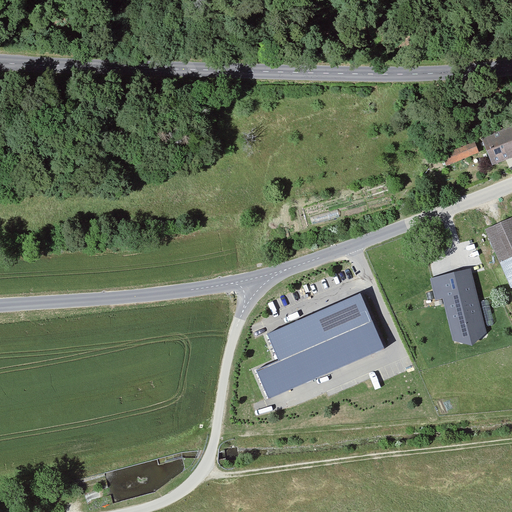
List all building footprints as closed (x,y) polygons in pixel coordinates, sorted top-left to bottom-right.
[(511,127),(483,139),(494,165),(511,157),(511,127)] [(472,138),(441,152),(448,167),(479,153),(472,138)] [(511,217),(486,230),(511,283),(511,217)] [(469,271),(433,279),(437,298),(445,298),(456,340),(472,343),(482,333),(469,271)] [(382,346),(360,300),(269,338),(281,363),(258,373),(270,398),(382,346)]
